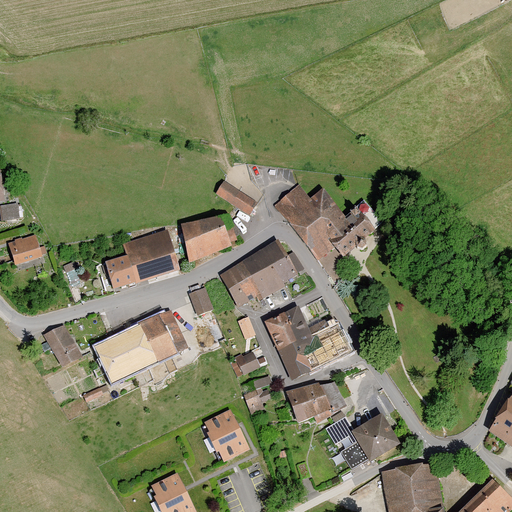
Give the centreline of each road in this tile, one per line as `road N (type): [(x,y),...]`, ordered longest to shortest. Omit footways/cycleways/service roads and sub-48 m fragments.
road 1 (unclassified): [(0,302),(27,321),(55,320),(176,283),(274,232),(285,234),(434,447)]
road 2 (unclassified): [(434,447),(295,511)]
road 3 (unclassified): [(511,366),(478,430),(434,447)]
